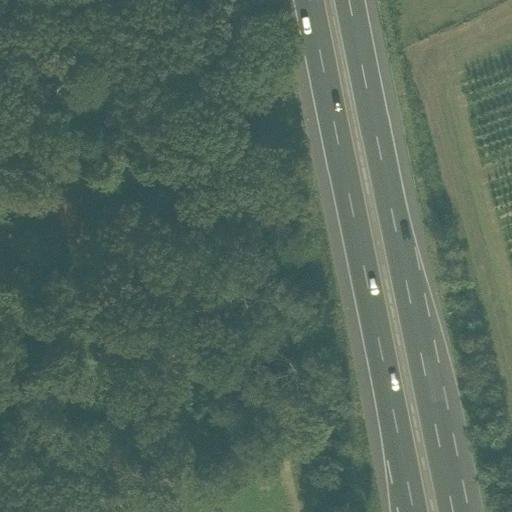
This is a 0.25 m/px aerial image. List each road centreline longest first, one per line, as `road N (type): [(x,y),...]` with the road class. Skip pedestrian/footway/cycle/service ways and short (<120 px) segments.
road 1 (motorway): [(306,0),(411,511)]
road 2 (motorway): [(452,511),(348,0)]
